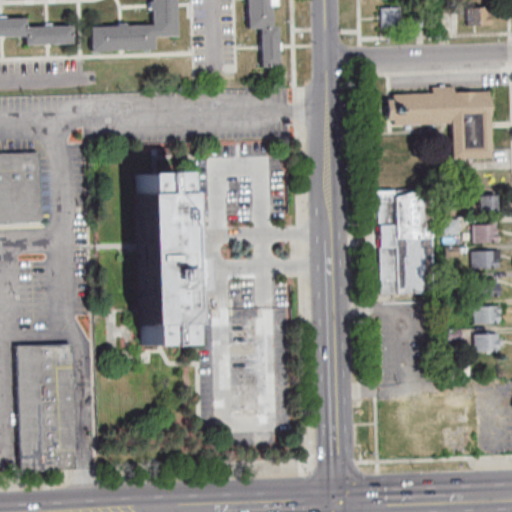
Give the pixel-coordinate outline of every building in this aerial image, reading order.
[(89,51),(153,49),(153,37),(176,36),(174,0),(150,0),(151,26),(88,28),(89,51)] [(244,0),(245,28),(258,28),(258,65),(276,65),(276,24),(270,24),(270,6),(274,6),(273,0),(244,0)] [(490,24),(490,5),(465,5),(465,24),(490,24)] [(397,7),(378,7),(378,27),(397,27),(397,7)] [(413,11),(414,25),(424,25),(424,11),(413,11)] [(0,35),(23,35),(23,44),(71,43),(71,24),(24,25),(24,17),(0,17),(0,35)] [(486,91),(489,158),(449,160),(447,123),(390,126),(389,121),(383,121),(382,100),(397,99),(396,95),(428,94),(428,88),(451,87),(451,93),(486,91)] [(0,224),(40,224),(38,152),(0,152),(0,224)] [(180,343),(180,325),(179,290),(189,289),(188,247),(177,247),(177,171),(133,171),(135,344),(180,343)] [(431,291),(426,187),(373,189),(378,293),(431,291)] [(457,189),(443,190),(444,203),(457,203),(457,189)] [(495,211),(495,193),(476,193),(476,211),(495,211)] [(457,217),(441,218),(442,233),(457,233),(457,217)] [(470,222),(470,240),(495,240),(495,222),(470,222)] [(456,244),(444,245),(444,258),(457,257),(456,244)] [(468,266),(497,266),(497,249),(468,249),(468,266)] [(443,274),(444,285),(457,285),(457,273),(443,274)] [(498,295),(498,277),(474,277),(474,295),(498,295)] [(471,305),(471,322),(498,322),(498,305),(471,305)] [(445,329),(445,342),(459,342),(459,329),(445,329)] [(497,332),(471,332),(471,351),(497,351),(497,332)] [(14,344),(15,469),(71,468),(69,343),(14,344)]
